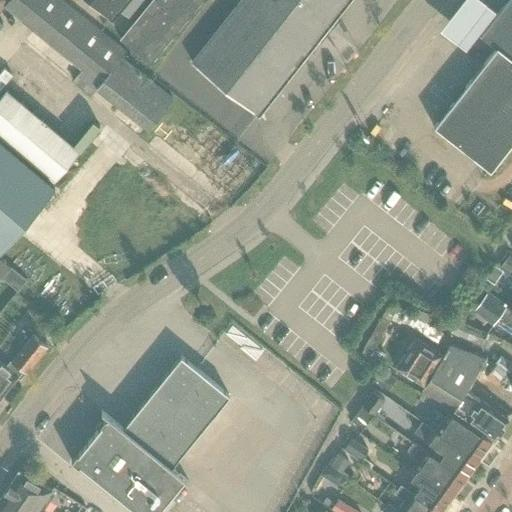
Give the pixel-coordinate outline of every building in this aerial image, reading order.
[(62,0),(8,0),(4,5),(82,68),(72,80),(91,95),(97,88),(147,128),(172,97),(122,57),(127,52),(62,0)] [(92,0),(113,17),(120,8),(129,16),(141,0),(92,0)] [(151,0),(138,17),(121,39),(150,62),(198,0),(151,0)] [(257,112),(345,0),(238,0),(191,60),(257,112)] [(459,0),(442,22),(455,32),(467,41),(497,3),(492,0),(459,0)] [(496,48),(511,59),(511,0),(507,0),(480,35),(496,48)] [(490,171),(511,142),(511,59),(496,48),(433,126),(490,171)] [(1,70),(0,72),(0,91),(1,92),(10,75),(1,70)] [(0,135),(54,181),(79,150),(5,88),(0,94),(0,135)] [(0,139),(0,249),(54,186),(0,139)] [(485,293),(473,310),(493,325),(506,308),(485,293)] [(489,333),(463,323),(457,336),(484,347),(489,333)] [(0,361),(0,396),(17,376),(20,378),(46,344),(32,333),(6,366),(0,361)] [(424,385),(443,355),(414,336),(396,367),(424,385)] [(453,410),(466,389),(484,358),(450,344),(423,390),(453,410)] [(71,460),(135,511),(158,511),(185,479),(187,481),(188,480),(171,466),(229,395),(181,355),(123,427),(102,410),(101,411),(107,416),(71,460)] [(508,419),(466,389),(453,410),(466,418),(494,438),(508,419)] [(384,399),(373,391),(362,406),(372,414),(384,399)] [(372,414),(362,406),(352,420),(362,427),(372,414)] [(457,433),(451,441),(478,460),(491,442),(448,412),(441,421),(457,433)] [(423,448),(465,478),(478,460),(451,441),(438,432),(438,433),(421,420),(414,430),(428,441),(423,448)] [(369,448),(350,434),(341,447),(360,461),(369,448)] [(432,468),(426,476),(453,495),(465,478),(423,448),(418,445),(412,454),(432,468)] [(349,460),(337,452),(330,464),(341,472),(349,460)] [(414,493),(438,511),(440,511),(453,495),(426,476),(414,467),(408,475),(420,484),(414,493)] [(18,471),(0,497),(0,503),(14,511),(46,511),(43,510),(51,497),(49,495),(51,492),(18,471)] [(408,502),(401,511),(438,511),(414,493),(401,484),(394,492),(408,502)] [(335,511),(360,511),(338,498),(331,509),(335,511)] [(401,511),(388,502),(382,510),(384,511),(401,511)] [(14,511),(0,503),(0,511),(14,511)]
